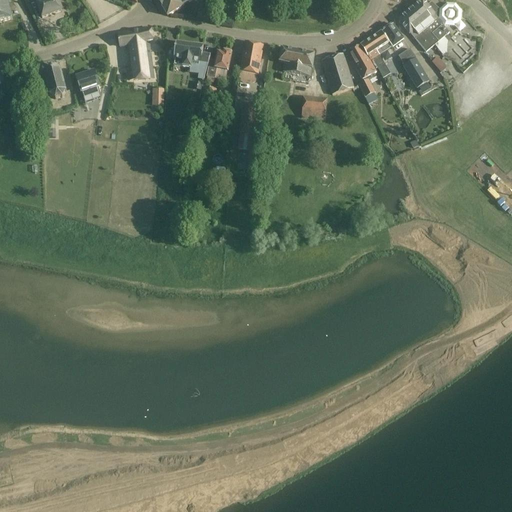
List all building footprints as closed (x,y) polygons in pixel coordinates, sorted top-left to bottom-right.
[(0,0),(0,23),(13,20),(8,5),(11,4),(9,0),(0,0)] [(35,0),(42,19),(63,12),(59,0),(35,0)] [(157,0),(167,17),(182,8),(182,7),(194,0),(157,0)] [(432,3),(427,6),(423,1),(399,21),(410,35),(426,54),(435,46),(449,34),(443,26),(441,27),(440,26),(443,24),(445,26),(454,27),(461,21),(461,12),(455,5),(446,5),(440,11),(432,3)] [(393,25),(382,33),(391,45),(392,48),(397,45),(403,40),(393,25)] [(152,41),(151,30),(118,34),(120,48),(126,47),(127,52),(129,52),(131,65),(127,66),(129,82),(154,79),(149,42),(152,41)] [(361,46),(361,47),(368,58),(376,70),(385,64),(380,56),(392,48),(391,45),(382,33),(361,46)] [(449,34),(435,46),(444,56),(458,43),(449,34)] [(263,46),(245,43),(240,72),(258,75),(263,46)] [(193,47),(176,44),(173,61),(174,61),(173,67),(191,69),(191,66),(199,67),(198,80),(204,80),(210,59),(202,58),(203,47),(201,47),(201,46),(196,45),(195,46),(193,46),(193,47)] [(368,58),(361,47),(347,54),(355,68),(363,83),(358,86),(365,99),(376,94),(370,81),(376,78),(374,74),(376,73),(368,58)] [(314,56),(282,50),(280,63),(286,64),(284,73),(309,77),(311,69),(312,69),(314,56)] [(416,60),(410,50),(399,57),(405,66),(415,60),(416,60)] [(213,85),(214,80),(226,82),(228,72),(232,54),(223,52),(222,54),(217,53),(215,62),(210,61),(207,78),(206,83),(213,85)] [(354,90),(344,55),(321,62),(332,97),(354,90)] [(463,71),(472,64),(465,55),(456,62),(463,71)] [(437,59),(432,63),(442,74),(446,69),(437,59)] [(66,92),(60,67),(58,68),(45,72),(45,71),(43,72),(49,97),(56,100),(63,98),(66,92)] [(94,71),(75,77),(81,94),(82,94),(84,99),(99,94),(98,89),(100,88),(94,71)] [(422,71),(410,78),(417,90),(429,82),(422,71)] [(214,98),(215,90),(206,88),(204,96),(214,98)] [(164,90),(152,90),(152,107),(164,107),(164,90)] [(323,101),(293,99),(292,115),(322,116),(323,101)] [(19,114),(26,112),(23,100),(16,102),(19,114)] [(242,105),(240,135),(239,150),(249,152),(248,167),(257,167),(258,137),(261,107),(242,105)] [(200,107),(196,124),(208,127),(212,110),(200,107)]
